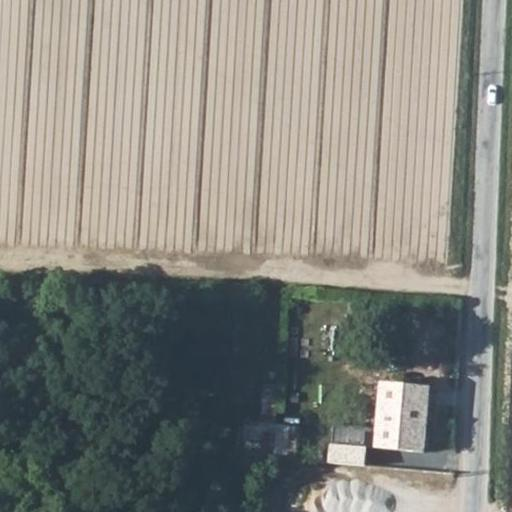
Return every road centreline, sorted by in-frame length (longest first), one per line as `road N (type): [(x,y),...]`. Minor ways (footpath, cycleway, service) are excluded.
road 1 (residential): [(500,0),(475,511)]
road 2 (track): [(485,286),(0,261)]
